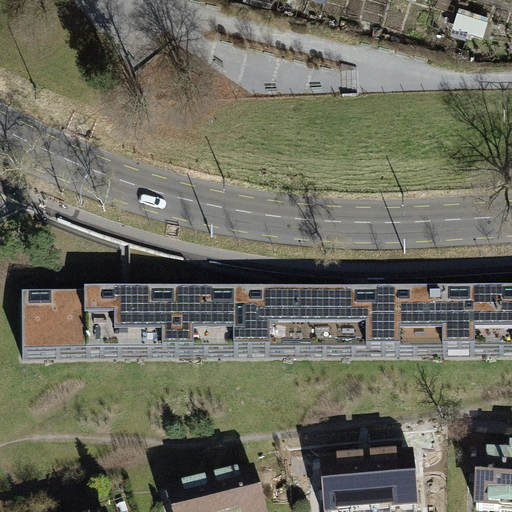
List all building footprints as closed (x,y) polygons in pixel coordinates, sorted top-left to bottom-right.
[(460,9),(456,29),(487,36),(491,16),(460,9)] [(511,355),(511,296),(472,297),(471,356),(511,355)] [(471,356),(472,297),(322,298),(322,357),(471,356)] [(172,358),(172,298),(23,299),(23,359),(172,358)] [(322,357),(322,298),(172,298),(172,358),(322,357)] [(511,457),(475,455),(472,509),(511,511),(511,457)] [(409,459),(319,466),(322,511),(378,511),(413,509),(409,459)] [(259,511),(249,473),(162,495),(166,511),(259,511)]
